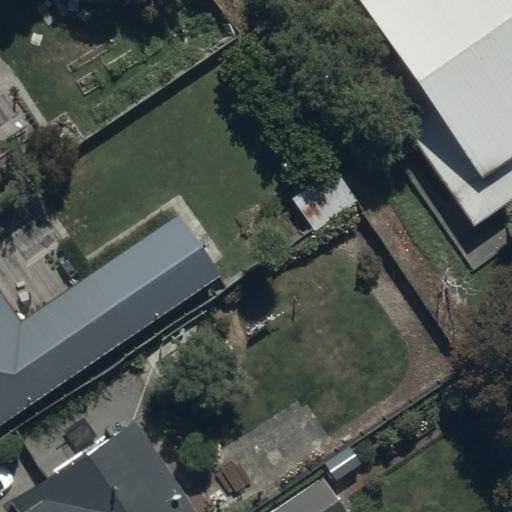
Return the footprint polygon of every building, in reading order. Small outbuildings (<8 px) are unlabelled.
[(511,0),(328,0),(475,219),(511,194),(511,0)] [(294,180),(278,191),(308,234),(354,201),(330,167),(299,188),(294,180)] [(16,323),(6,308),(0,299),(0,421),(214,276),(173,215),(16,323)] [(190,511),(129,420),(5,502),(11,511),(190,511)] [(340,511),(317,476),(262,511),(340,511)]
